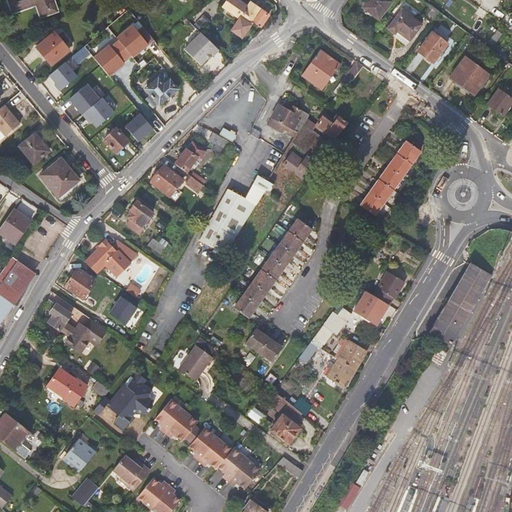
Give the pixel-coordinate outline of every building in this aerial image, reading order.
[(9,0),(14,14),(33,8),(32,3),(36,2),(37,7),(41,18),(59,12),(54,0),(9,0)] [(253,21),(260,26),(268,16),(250,3),(247,8),(236,0),(227,0),(223,6),(239,18),(232,29),(242,36),(253,21)] [(378,22),(392,4),(386,0),(371,0),(363,10),(378,22)] [(423,16),(432,23),(440,12),(431,6),(423,16)] [(397,32),(410,41),(422,26),(402,11),(387,31),(393,36),(397,32)] [(109,77),(154,40),(139,23),(95,60),(109,77)] [(37,47),(47,59),(50,56),(55,61),(69,50),(55,32),(37,47)] [(405,48),(410,41),(397,32),(393,36),(392,37),(405,48)] [(432,64),(446,45),(431,33),(417,52),(432,64)] [(210,58),(216,53),(200,34),(182,50),(197,67),(208,56),(210,58)] [(77,65),(90,54),(84,47),(71,58),(77,65)] [(321,91),(340,65),(321,50),(302,76),(321,91)] [(51,64),(55,61),(50,56),(47,59),(51,64)] [(451,78),(474,95),(489,76),(465,59),(451,78)] [(61,91),(78,77),(66,63),(50,75),(57,83),(55,85),(61,91)] [(334,93),(339,97),(345,89),(363,67),(356,63),(334,93)] [(345,89),(363,103),(374,90),(368,85),(369,83),(362,77),(367,70),(363,67),(345,89)] [(158,105),(177,90),(164,74),(155,81),(153,79),(149,82),(151,85),(146,90),(149,94),(157,104),(158,105)] [(472,98),(474,95),(451,78),(449,81),(472,98)] [(70,100),(83,115),(100,100),(86,85),(70,100)] [(503,117),(511,104),(511,100),(499,91),(488,106),(503,117)] [(157,104),(149,94),(143,99),(151,108),(157,104)] [(97,128),(114,113),(102,99),(100,100),(83,115),(88,121),(90,119),(93,121),(92,123),(97,128)] [(298,120),(303,112),(295,107),(292,112),(280,106),(273,119),(295,132),(295,130),(297,131),(301,123),(300,122),(301,121),(298,120)] [(20,124),(5,107),(0,110),(0,128),(6,136),(20,124)] [(317,126),(335,140),(348,124),(338,116),(334,121),(325,114),(317,126)] [(117,153),(129,141),(116,128),(104,140),(117,153)] [(209,141),(224,149),(227,141),(213,133),(209,141)] [(34,165),(50,152),(36,135),(20,147),(34,165)] [(406,142),(397,154),(409,164),(419,151),(406,142)] [(186,151),(175,165),(186,173),(189,168),(193,170),(196,167),(192,164),(197,158),(186,151)] [(284,165),(305,180),(317,162),(315,160),(309,156),(305,161),(293,152),(284,165)] [(320,154),(315,160),(317,162),(318,161),(323,155),(320,154)] [(397,154),(387,168),(400,177),(409,164),(397,154)] [(57,199),(78,182),(60,161),(40,178),(57,199)] [(151,184),(170,198),(184,181),(165,167),(151,184)] [(387,168),(378,181),(390,190),(400,177),(387,168)] [(194,173),(190,177),(192,177),(203,186),(208,177),(205,174),(202,179),(194,173)] [(186,185),(199,194),(203,186),(192,177),(186,185)] [(199,242),(225,256),(265,193),(262,191),(268,182),(258,177),(245,199),(228,190),(199,242)] [(378,181),(369,192),(382,202),(390,190),(378,181)] [(275,186),(268,182),(262,191),(265,193),(269,196),(275,186)] [(369,192),(360,205),(366,210),(372,214),(382,202),(369,192)] [(137,202),(131,210),(133,212),(128,218),(131,221),(127,226),(140,236),(145,231),(143,229),(153,215),(137,202)] [(29,225),(12,213),(0,228),(0,237),(13,247),(29,225)] [(301,240),(310,227),(297,217),(288,230),(301,240)] [(293,252),(301,240),(288,230),(280,242),(293,252)] [(117,241),(112,246),(105,240),(99,246),(100,248),(86,262),(97,273),(106,264),(118,277),(131,265),(131,264),(139,256),(117,241)] [(284,265),(293,252),(280,242),(271,256),(284,265)] [(160,252),(166,255),(170,248),(164,245),(160,252)] [(276,278),(284,265),(271,256),(262,269),(276,278)] [(22,283),(29,272),(17,263),(11,259),(0,274),(0,321),(10,305),(15,308),(28,286),(22,283)] [(470,263),(429,331),(451,344),(491,276),(470,263)] [(267,291),(276,278),(262,269),(254,281),(267,291)] [(83,301),(95,283),(78,271),(65,289),(83,301)] [(388,274),(373,297),(388,306),(398,291),(399,291),(404,283),(388,274)] [(259,304),(267,291),(254,281),(245,294),(259,304)] [(373,297),(366,292),(353,313),(376,327),(388,306),(373,297)] [(250,317),(259,304),(245,294),(236,308),(250,317)] [(96,346),(107,331),(92,321),(86,329),(79,323),(75,328),(67,322),(72,315),(57,304),(56,306),(53,305),(51,308),(51,310),(51,312),(53,314),(48,322),(60,331),(61,330),(69,336),(65,343),(80,354),(89,341),(96,346)] [(336,318),(331,315),(312,342),(318,346),(319,347),(329,334),(334,338),(349,318),(341,312),(336,318)] [(247,345),(261,354),(271,340),(258,331),(247,345)] [(199,338),(195,342),(210,353),(214,348),(199,338)] [(341,348),(335,357),(339,359),(356,370),(366,353),(342,339),(338,346),(341,348)] [(261,354),(273,362),(283,348),(271,340),(261,354)] [(307,361),(318,346),(312,342),(301,357),(307,361)] [(195,382),(212,358),(196,347),(179,370),(195,382)] [(345,388),(356,370),(339,359),(333,368),(330,367),(325,375),(345,388)] [(87,389),(59,369),(46,387),(74,406),(87,389)] [(115,422),(122,429),(124,430),(130,423),(128,421),(133,415),(134,415),(146,416),(153,406),(150,395),(152,392),(152,391),(144,385),(147,380),(138,373),(127,387),(126,386),(112,404),(105,398),(104,399),(95,411),(100,415),(107,406),(120,416),(115,422)] [(92,391),(104,399),(105,398),(109,393),(111,391),(98,382),(92,391)] [(293,395),(287,403),(301,414),(305,417),(311,409),(293,395)] [(166,433),(184,411),(171,400),(161,411),(155,419),(162,425),(160,429),(166,433)] [(247,417),(259,426),(262,422),(265,419),(252,410),(247,417)] [(198,422),(184,411),(166,433),(171,438),(174,435),(182,441),(184,438),(188,441),(199,428),(195,425),(198,422)] [(289,448),(301,431),(300,430),(303,425),(285,412),(282,416),(285,418),(271,434),(289,448)] [(16,453),(31,434),(7,414),(1,421),(0,422),(0,440),(16,453)] [(285,418),(282,416),(273,428),(275,429),(285,418)] [(268,427),(262,422),(259,426),(265,430),(268,427)] [(202,431),(199,428),(188,441),(191,444),(189,447),(197,453),(194,456),(200,461),(218,439),(205,427),(202,431)] [(386,439),(391,443),(399,432),(394,428),(386,439)] [(90,439),(84,435),(63,461),(79,474),(98,451),(88,442),(90,439)] [(232,450),(218,439),(200,461),(206,466),(208,463),(216,469),(217,467),(232,450)] [(247,459),(233,448),(232,450),(217,467),(225,473),(223,476),(228,481),(247,459)] [(134,463),(125,456),(113,470),(122,477),(120,480),(134,491),(150,471),(137,460),(134,463)] [(278,463),(299,478),(303,471),(284,456),(278,463)] [(244,489),(260,470),(247,459),(228,481),(234,486),(237,483),(244,489)] [(0,469),(0,508),(2,510),(11,498),(0,489),(0,476),(4,472),(0,469)] [(153,478),(137,497),(151,509),(169,486),(163,482),(161,485),(153,478)] [(339,499),(343,501),(350,506),(363,484),(353,478),(339,499)] [(81,510),(88,501),(96,491),(85,481),(69,500),(81,510)] [(169,486),(151,509),(154,511),(170,511),(173,509),(180,500),(172,494),(175,491),(169,486)] [(266,511),(252,501),(243,511),(266,511)] [(337,511),(345,511),(350,506),(343,501),(336,511),(337,511)]
